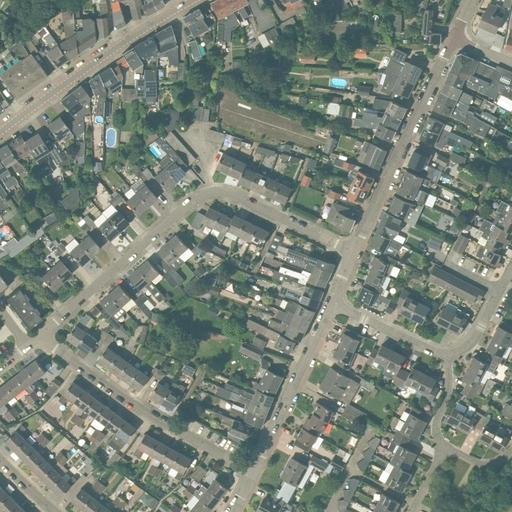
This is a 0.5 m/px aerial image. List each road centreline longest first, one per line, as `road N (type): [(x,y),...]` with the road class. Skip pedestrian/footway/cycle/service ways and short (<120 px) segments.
road 1 (residential): [(40,336),(207,192),(228,192),(357,252)]
road 2 (residential): [(254,470),(154,419),(40,336)]
road 3 (tertiary): [(0,132),(195,0)]
road 4 (residential): [(357,252),(454,40)]
road 5 (residential): [(254,470),(333,305)]
road 6 (residential): [(333,305),(446,354)]
